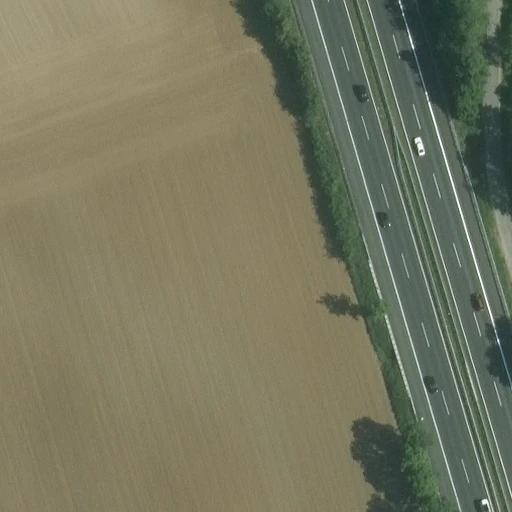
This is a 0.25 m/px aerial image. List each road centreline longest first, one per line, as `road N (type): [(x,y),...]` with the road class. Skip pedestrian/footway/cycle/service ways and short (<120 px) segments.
road 1 (motorway): [(323,0),(475,511)]
road 2 (motorway): [(511,449),(381,0)]
road 3 (unclassified): [(511,239),(491,138),(498,0)]
